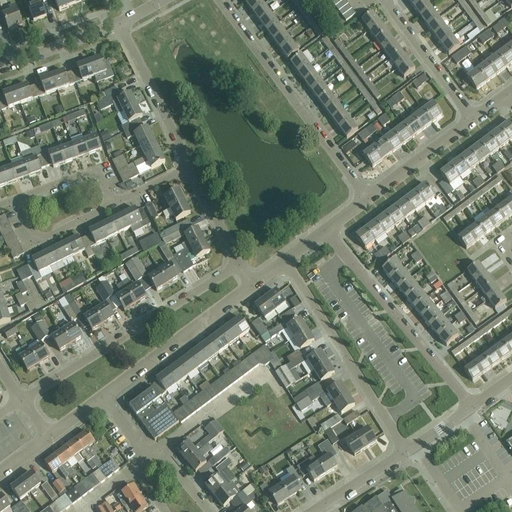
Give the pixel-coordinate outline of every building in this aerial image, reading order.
[(32,0),(33,1),(27,4),(28,8),(34,22),(47,17),(42,4),(47,2),(46,0),(32,0)] [(54,0),(59,12),(69,8),(82,4),(81,2),(86,0),(54,0)] [(264,7),(259,0),(253,0),(246,6),(253,15),(264,7)] [(302,8),(296,0),(292,0),(291,1),(298,11),(302,8)] [(339,12),(349,5),(345,0),(335,7),(339,12)] [(414,10),(425,2),(423,0),(407,0),(414,10)] [(472,0),(466,0),(473,9),(477,6),(472,0)] [(432,11),(425,2),(414,10),(421,19),(432,11)] [(470,12),(463,3),(459,6),(466,15),(470,12)] [(343,17),(352,10),(349,5),(339,12),(343,17)] [(10,31),(23,27),(15,6),(10,8),(11,12),(4,15),(10,31)] [(477,6),(473,9),(480,19),(484,16),(480,9),(477,6)] [(271,16),(264,7),(253,15),(260,25),(271,16)] [(309,17),(302,8),(298,11),(305,20),(309,17)] [(346,22),(356,14),(352,10),(343,17),(346,22)] [(439,21),(432,11),(421,19),(428,29),(439,21)] [(477,22),(470,12),(466,15),(473,25),(477,22)] [(369,33),(380,25),(373,15),(362,23),(369,33)] [(498,15),(488,21),(491,25),(500,19),(498,15)] [(271,16),(260,25),(267,34),(278,25),(271,16)] [(484,16),(480,19),(487,28),(491,25),(488,21),(484,16)] [(309,17),(305,20),(312,29),(316,26),(309,17)] [(506,20),(502,23),(507,29),(510,26),(506,20)] [(439,21),(428,29),(435,38),(446,30),(439,21)] [(476,28),(477,30),(480,34),(484,31),(477,22),(473,25),(476,28)] [(507,29),(502,23),(498,25),(503,32),(507,29)] [(285,35),(278,25),(267,34),(274,43),(285,35)] [(387,34),(380,25),(369,33),(376,42),(387,34)] [(473,25),(458,35),(461,39),(476,28),(473,25)] [(323,35),(316,26),(312,29),(319,39),(323,35)] [(446,30),(435,38),(442,48),(453,39),(446,30)] [(480,34),(477,30),(467,38),(470,42),(480,34)] [(486,35),(482,37),(487,44),(490,41),(494,38),(489,32),(486,35)] [(387,34),(376,42),(383,52),(394,43),(387,34)] [(285,35),(274,43),(281,53),(292,44),(285,35)] [(487,44),(482,37),(479,40),(484,46),(487,44)] [(329,51),(333,49),(326,39),(322,42),(329,51)] [(460,49),(453,39),(442,48),(449,57),(460,49)] [(341,53),(345,50),(338,41),(334,44),(341,53)] [(401,53),(394,43),(383,52),(390,61),(401,53)] [(299,54),(292,44),(281,53),(288,62),(299,54)] [(340,58),(333,49),(329,51),(336,61),(340,58)] [(352,60),(345,50),(341,53),(348,63),(352,60)] [(466,50),(462,52),(467,59),(470,56),(466,50)] [(511,56),(507,50),(497,57),(506,70),(511,65),(511,56)] [(467,59),(462,52),(453,59),(457,66),(467,59)] [(408,62),(401,53),(390,61),(397,71),(408,62)] [(297,75),(309,67),(302,57),(290,66),(297,75)] [(506,70),(497,57),(487,65),(496,77),(506,70)] [(347,67),(340,58),(336,61),(343,70),(347,67)] [(89,64),(95,78),(97,84),(114,78),(108,62),(104,64),(102,59),(89,64)] [(352,60),(348,63),(355,72),(359,69),(352,60)] [(415,72),(408,62),(397,71),(404,80),(415,72)] [(78,71),(72,73),(76,85),(83,82),(83,83),(95,78),(89,64),(77,68),(78,71)] [(496,77),(487,65),(477,72),(486,84),(496,77)] [(316,76),(309,67),(297,75),(304,85),(316,76)] [(347,67),(343,70),(350,80),(354,77),(347,67)] [(366,78),(359,69),(355,72),(362,82),(366,78)] [(486,84),(477,72),(467,80),(471,85),(476,92),(486,84)] [(76,85),(72,73),(66,76),(65,73),(53,77),(58,92),(70,87),(76,85)] [(323,86),(316,76),(304,85),(312,94),(323,86)] [(58,92),(53,77),(40,82),(41,85),(35,87),(39,98),(46,96),(58,92)] [(361,86),(354,77),(350,80),(357,89),(361,86)] [(366,78),(362,82),(369,91),(373,88),(366,78)] [(412,85),(417,91),(420,88),(416,82),(412,85)] [(27,86),(15,91),(21,105),(33,101),(39,98),(35,87),(29,89),(27,86)] [(330,95),(323,86),(312,94),(318,103),(330,95)] [(361,86),(357,89),(364,98),(368,96),(361,86)] [(107,100),(118,94),(115,88),(105,94),(107,100)] [(380,97),(373,88),(369,91),(376,100),(380,97)] [(21,105),(15,91),(3,95),(4,98),(0,99),(0,106),(2,112),(8,110),(21,105)] [(118,94),(107,100),(97,105),(100,112),(113,106),(118,116),(123,113),(137,106),(131,95),(121,100),(118,94)] [(330,95),(318,103),(326,113),(337,104),(330,95)] [(375,105),(368,96),(364,98),(371,108),(375,105)] [(401,103),(396,97),(393,99),(397,106),(401,103)] [(337,104),(326,113),(333,122),(344,114),(337,104)] [(375,105),(371,108),(378,117),(382,114),(375,105)] [(433,105),(423,113),(432,125),(442,117),(433,105)] [(137,106),(123,113),(128,124),(121,128),(124,134),(142,125),(140,119),(142,118),(137,106)] [(75,115),(77,120),(85,117),(83,112),(75,115)] [(432,125),(423,113),(413,120),(422,132),(432,125)] [(99,114),(94,117),(97,125),(103,122),(99,114)] [(344,114),(333,122),(340,131),(351,123),(344,114)] [(77,120),(75,115),(66,119),(68,124),(77,120)] [(385,117),(382,119),(386,126),(390,123),(385,117)] [(386,126),(382,119),(378,122),(383,128),(386,126)] [(413,120),(403,127),(412,140),(422,132),(413,120)] [(53,130),(61,126),(59,121),(51,125),(53,130)] [(358,133),(351,123),(340,131),(347,141),(358,133)] [(500,131),(509,143),(511,140),(511,125),(510,123),(500,131)] [(145,130),(142,125),(124,134),(127,140),(134,136),(140,147),(153,140),(148,129),(145,130)] [(373,128),(378,134),(381,131),(377,125),(373,128)] [(403,127),(393,135),(402,147),(412,140),(403,127)] [(106,130),(99,134),(103,142),(110,139),(106,130)] [(509,143),(500,131),(490,138),(499,150),(509,143)] [(26,134),(28,140),(35,138),(33,132),(26,134)] [(365,132),(362,135),(366,140),(370,138),(365,132)] [(393,135),(383,142),(393,154),(402,147),(393,135)] [(97,137),(84,142),(90,156),(102,151),(97,137)] [(15,138),(7,141),(3,143),(5,148),(17,143),(15,138)] [(490,138),(480,145),(489,158),(499,150),(490,138)] [(159,152),(153,140),(140,147),(146,159),(159,152)] [(84,142),(72,146),(78,160),(90,156),(84,142)] [(393,154),(383,142),(374,150),(383,162),(393,154)] [(480,145),(470,153),(479,165),(489,158),(480,145)] [(78,160),(72,146),(60,150),(66,165),(78,160)] [(348,146),(344,150),(347,154),(352,150),(348,146)] [(47,168),(42,157),(39,148),(21,155),(24,164),(30,178),(42,173),(41,170),(47,168)] [(60,150),(42,157),(47,168),(52,166),(53,169),(66,165),(60,150)] [(383,162),(374,150),(363,157),(373,170),(383,162)] [(134,165),(128,167),(128,168),(131,174),(134,179),(139,176),(151,171),(165,164),(159,152),(146,159),(134,165)] [(470,153),(460,160),(469,173),(479,165),(470,153)] [(115,167),(126,162),(123,157),(112,162),(115,167)] [(469,173),(460,160),(450,167),(460,180),(469,173)] [(126,162),(115,167),(118,173),(128,168),(128,167),(126,162)] [(30,178),(24,164),(13,168),(18,182),(30,178)] [(464,185),(460,180),(450,167),(440,175),(444,181),(439,185),(447,196),(453,192),(454,193),(464,185)] [(18,182),(13,168),(1,172),(6,187),(18,182)] [(131,174),(128,168),(118,173),(120,179),(131,174)] [(134,179),(131,174),(120,179),(123,184),(125,183),(130,181),(134,179)] [(476,181),(481,188),(484,185),(479,179),(476,181)] [(500,179),(491,186),(493,189),(503,182),(500,179)] [(133,186),(130,181),(125,183),(127,189),(133,186)] [(426,186),(416,194),(425,206),(435,198),(429,190),(426,186)] [(440,194),(434,186),(430,189),(436,197),(439,195),(440,194)] [(491,186),(481,193),(484,196),(493,189),(491,186)] [(170,210),(185,203),(179,191),(164,198),(170,210)] [(484,196),(481,193),(472,200),(474,203),(484,196)] [(425,206),(416,194),(406,201),(415,213),(425,206)] [(474,203),(472,200),(462,207),(465,210),(466,209),(469,207),(474,203)] [(415,213),(406,201),(396,209),(405,221),(415,213)] [(185,203),(170,210),(162,214),(165,220),(173,216),(176,222),(190,215),(185,203)] [(152,221),(158,218),(151,204),(145,207),(152,221)] [(511,214),(505,205),(496,212),(504,223),(511,216),(511,214)] [(443,216),(446,214),(441,207),(438,210),(443,216)] [(465,210),(462,207),(453,214),(455,217),(465,210)] [(396,209),(386,216),(395,228),(405,221),(396,209)] [(135,210),(123,216),(130,230),(133,235),(150,226),(147,221),(142,210),(136,213),(135,210)] [(504,223),(496,212),(491,215),(487,210),(483,214),(486,219),(495,230),(504,223)] [(455,217),(453,214),(443,221),(446,224),(455,217)] [(123,216),(112,222),(119,235),(130,230),(123,216)] [(386,216),(376,223),(385,235),(395,228),(386,216)] [(495,230),(486,219),(477,226),(485,237),(495,230)] [(424,220),(421,222),(426,229),(429,226),(424,220)] [(0,232),(10,228),(7,222),(0,225),(0,232)] [(112,222),(101,228),(107,241),(119,235),(112,222)] [(426,229),(421,222),(418,225),(422,231),(426,229)] [(376,223),(366,231),(375,243),(385,235),(376,223)] [(163,234),(160,235),(162,241),(166,239),(180,232),(177,226),(163,234)] [(477,226),(467,233),(476,244),(485,237),(477,226)] [(417,227),(412,231),(415,236),(420,232),(417,227)] [(13,233),(10,228),(0,232),(0,233),(2,238),(13,233)] [(107,241),(101,228),(89,233),(90,236),(85,239),(90,249),(107,241)] [(187,243),(182,246),(184,252),(204,243),(198,232),(199,231),(198,230),(194,233),(184,237),(187,243)] [(415,236),(412,231),(411,230),(407,233),(411,240),(416,236),(415,236)] [(375,243),(366,231),(356,239),(365,251),(375,243)] [(166,239),(162,241),(166,247),(169,245),(171,244),(183,238),(180,232),(166,239)] [(13,233),(2,238),(5,244),(16,239),(13,233)] [(476,244),(467,233),(458,240),(466,251),(476,244)] [(404,234),(401,237),(406,244),(409,241),(404,234)] [(157,236),(139,245),(142,252),(143,255),(162,245),(157,236)] [(406,244),(401,237),(397,239),(402,246),(406,244)] [(16,239),(5,244),(8,249),(18,244),(16,239)] [(78,239),(66,245),(73,258),(84,252),(88,259),(94,256),(90,249),(85,239),(79,242),(78,239)] [(204,243),(184,252),(181,254),(181,253),(178,255),(173,258),(174,261),(183,274),(193,268),(191,263),(210,254),(209,253),(204,243)] [(18,244),(8,249),(11,255),(21,250),(18,244)] [(66,245),(55,250),(61,264),(73,258),(66,245)] [(173,258),(169,252),(166,247),(160,251),(169,264),(174,261),(173,258)] [(136,249),(128,254),(131,258),(139,254),(136,249)] [(381,252),(386,258),(390,256),(385,249),(381,252)] [(21,250),(11,255),(14,261),(24,255),(21,250)] [(55,250),(44,256),(50,269),(61,264),(55,250)] [(379,264),(386,258),(381,252),(374,257),(379,264)] [(131,258),(128,254),(120,258),(123,263),(131,258)] [(414,262),(420,258),(418,254),(411,259),(414,262)] [(28,267),(33,278),(36,283),(41,280),(39,275),(50,269),(44,256),(32,262),(33,264),(28,267)] [(422,261),(420,258),(414,262),(416,266),(422,261)] [(137,259),(132,263),(134,267),(142,281),(147,278),(148,277),(139,264),(137,259)] [(390,281),(402,271),(394,261),(382,271),(390,281)] [(132,263),(126,266),(129,270),(137,284),(142,281),(134,267),(132,263)] [(474,283),(486,275),(479,265),(467,273),(474,283)] [(159,273),(168,286),(179,279),(171,266),(159,273)] [(33,278),(28,267),(22,270),(28,280),(33,278)] [(28,280),(22,270),(17,273),(22,283),(28,280)] [(402,271),(390,281),(398,291),(410,281),(402,271)] [(159,273),(148,279),(153,288),(157,293),(168,286),(159,273)] [(428,282),(434,277),(432,274),(425,279),(428,282)] [(486,275),(474,283),(481,293),(493,284),(486,275)] [(437,281),(434,277),(428,282),(430,286),(437,281)] [(45,291),(52,288),(48,280),(41,283),(45,291)] [(72,285),(75,289),(83,285),(80,280),(72,285)] [(128,281),(122,284),(127,293),(136,306),(147,299),(144,294),(138,286),(133,289),(128,281)] [(418,290),(410,281),(398,291),(406,300),(418,290)] [(27,294),(22,283),(16,286),(21,295),(22,296),(27,294)] [(136,306),(127,293),(122,284),(116,288),(122,296),(116,300),(115,297),(107,283),(102,287),(116,310),(121,307),(124,313),(136,306)] [(439,284),(433,288),(436,292),(442,288),(439,284)] [(493,284),(481,293),(484,298),(480,301),(484,305),(499,294),(493,284)] [(75,289),(72,285),(64,289),(67,294),(75,289)] [(454,297),(458,295),(451,285),(447,288),(454,297)] [(106,306),(95,313),(103,326),(114,319),(111,314),(116,310),(102,287),(96,290),(105,304),(106,306)] [(418,290),(406,300),(414,310),(426,300),(418,290)] [(276,293),(266,300),(275,313),(285,306),(276,293)] [(443,302),(449,298),(446,294),(440,299),(443,302)] [(506,304),(499,294),(484,305),(486,309),(490,306),(495,312),(496,311),(498,315),(507,309),(504,305),(506,304)] [(22,296),(21,295),(15,298),(21,308),(26,306),(22,296)] [(465,304),(458,295),(454,297),(461,307),(465,304)] [(294,298),(289,301),(294,309),(299,306),(294,298)] [(452,301),(449,298),(443,302),(445,306),(452,301)] [(275,313),(266,300),(255,308),(264,321),(275,313)] [(434,310),(426,300),(414,310),(422,319),(434,310)] [(447,309),(441,314),(444,317),(456,307),(453,303),(446,307),(447,309)] [(83,317),(75,304),(69,307),(77,321),(83,317)] [(467,308),(465,304),(461,307),(468,317),(472,314),(467,308)] [(77,321),(69,307),(64,310),(72,324),(77,321)] [(84,319),(89,327),(92,333),(103,326),(95,313),(92,308),(86,311),(89,316),(84,319)] [(0,325),(11,322),(7,310),(0,312),(0,325)] [(434,310),(422,319),(430,329),(442,319),(434,310)] [(283,325),(292,319),(296,317),(292,312),(280,319),(283,325)] [(511,317),(508,313),(499,320),(502,324),(511,317)] [(457,322),(464,318),(461,314),(455,319),(457,322)] [(472,314),(468,317),(475,326),(479,323),(472,314)] [(36,324),(42,321),(39,316),(33,319),(36,324)] [(466,321),(464,318),(457,322),(460,326),(466,321)] [(229,327),(239,340),(250,332),(240,319),(229,327)] [(292,319),(283,325),(268,335),(271,340),(272,341),(286,332),(285,332),(287,331),(294,342),(308,333),(301,322),(296,325),(292,319)] [(442,319),(430,329),(438,339),(450,329),(442,319)] [(499,320),(490,327),(492,331),(502,324),(499,320)] [(261,339),(262,339),(268,334),(258,321),(251,326),(261,339)] [(42,324),(37,327),(45,341),(51,337),(42,324)] [(63,333),(71,346),(82,339),(74,326),(68,330),(64,324),(59,327),(61,331),(63,333)] [(471,326),(466,330),(470,336),(475,332),(471,326)] [(45,341),(37,327),(32,330),(40,344),(45,341)] [(239,340),(229,327),(219,335),(229,348),(239,340)] [(492,331),(490,327),(480,334),(483,338),(492,331)] [(7,340),(18,334),(14,328),(3,334),(7,340)] [(450,329),(438,339),(446,348),(458,339),(450,329)] [(53,334),(52,336),(52,338),(52,339),(60,353),(71,346),(63,333),(59,335),(58,334),(57,333),(55,333),(53,334)] [(308,333),(294,342),(300,352),(314,343),(308,333)] [(268,335),(268,334),(262,339),(265,344),(271,340),(268,335)] [(480,334),(470,341),(473,344),(483,338),(480,334)] [(229,348),(219,335),(209,342),(218,355),(229,348)] [(511,338),(502,345),(510,356),(511,354),(511,338)] [(22,340),(18,343),(23,350),(27,347),(22,340)] [(470,341),(461,347),(463,351),(473,344),(470,341)] [(209,342),(198,350),(208,363),(218,355),(209,342)] [(510,356),(502,345),(493,352),(501,363),(510,356)] [(40,347),(30,353),(39,366),(50,359),(42,346),(40,347)] [(16,352),(16,354),(19,360),(28,373),(39,366),(30,353),(28,349),(27,347),(23,350),(21,351),(20,350),(16,352)] [(265,347),(256,353),(265,367),(274,361),(265,347)] [(463,351),(461,347),(451,354),(454,358),(463,351)] [(198,350),(188,358),(197,371),(208,363),(198,350)] [(289,367),(302,358),(298,352),(287,359),(290,365),(288,366),(289,367)] [(493,352),(483,358),(491,370),(501,363),(493,352)] [(256,353),(247,360),(254,370),(259,366),(264,367),(265,367),(256,353)] [(314,373),(328,365),(320,353),(307,362),(314,373)] [(197,371),(188,358),(177,366),(187,379),(197,371)] [(305,363),(302,358),(289,367),(292,371),(305,363)] [(491,370),(483,358),(473,365),(482,377),(491,370)] [(247,360),(242,364),(249,374),(254,370),(247,360)] [(242,364),(236,368),(243,378),(249,374),(242,364)] [(328,365),(314,373),(321,384),(335,376),(328,365)] [(482,377),(473,365),(464,372),(472,384),(482,377)] [(187,379),(177,366),(167,374),(177,387),(187,379)] [(289,367),(288,366),(281,370),(275,374),(279,379),(289,373),(292,371),(289,367)] [(243,378),(236,368),(231,372),(238,382),(243,378)] [(231,372),(226,376),(233,386),(238,382),(231,372)] [(289,373),(279,379),(282,385),(292,378),(289,373)] [(157,383),(153,387),(157,393),(161,398),(166,394),(177,387),(167,374),(156,382),(157,383)] [(233,386),(226,376),(221,380),(228,389),(233,386)] [(296,384),(292,378),(282,385),(286,390),(296,384)] [(228,389),(221,380),(215,384),(223,393),(228,389)] [(215,384),(210,388),(217,397),(223,393),(215,384)] [(318,384),(304,393),(308,399),(322,390),(318,384)] [(322,390),(308,399),(312,405),(321,399),(328,410),(335,405),(348,397),(341,386),(328,394),(328,395),(326,396),(322,390)] [(126,404),(130,409),(155,442),(179,424),(153,390),(150,392),(147,388),(126,404)] [(210,388),(205,391),(212,401),(217,397),(210,388)] [(212,401),(205,391),(200,395),(207,405),(212,401)] [(200,395),(195,399),(202,409),(207,405),(200,395)] [(348,397),(335,405),(342,416),(355,408),(348,397)] [(202,409),(195,399),(189,403),(197,413),(202,409)] [(300,403),(296,406),(301,413),(307,409),(302,402),(300,403)] [(189,403),(184,407),(191,417),(197,413),(189,403)] [(191,417),(184,407),(179,411),(186,421),(191,417)] [(186,421),(179,411),(173,415),(181,425),(186,421)] [(343,421),(347,427),(360,418),(357,413),(343,421)] [(314,427),(321,423),(315,416),(309,420),(314,427)] [(324,433),(330,430),(342,422),(339,416),(321,427),(323,430),(324,433)] [(187,464),(208,447),(224,434),(215,423),(205,431),(210,437),(194,450),(189,444),(178,453),(187,464)] [(330,430),(324,433),(333,447),(338,443),(330,430)] [(357,437),(366,450),(376,443),(367,430),(357,437)] [(87,433),(76,441),(84,452),(91,461),(94,458),(91,454),(92,453),(89,449),(95,444),(87,433)] [(366,450),(357,437),(346,444),(355,458),(366,450)] [(76,441),(66,449),(74,460),(78,466),(83,462),(85,460),(87,464),(91,461),(84,452),(76,441)] [(318,465),(325,477),(337,469),(332,461),(337,457),(327,442),(317,449),(325,460),(318,465)] [(211,451),(208,447),(187,464),(195,474),(206,465),(201,459),(211,451)] [(66,449),(55,457),(70,477),(75,484),(77,482),(75,479),(76,478),(73,475),(74,474),(70,470),(71,469),(68,464),(74,460),(66,449)] [(70,477),(55,457),(45,465),(53,476),(59,471),(66,481),(70,477)] [(213,468),(221,462),(216,457),(208,463),(213,468)] [(314,459),(297,470),(303,479),(308,476),(314,484),(325,477),(318,465),(314,459)] [(91,461),(87,464),(93,471),(97,469),(96,468),(94,464),(91,461)] [(227,470),(232,466),(228,461),(215,471),(220,476),(227,470)] [(113,462),(106,467),(113,476),(120,471),(113,462)] [(243,474),(250,468),(246,463),(239,469),(243,474)] [(102,469),(99,472),(106,481),(113,476),(106,467),(102,469)] [(281,488),(289,500),(301,493),(296,484),(300,481),(292,469),(286,472),(291,481),(281,488)] [(106,481),(99,472),(93,477),(100,486),(106,481)] [(218,478),(205,488),(214,499),(227,488),(230,485),(232,484),(223,473),(220,476),(218,478)] [(31,474),(21,482),(30,494),(40,486),(31,474)] [(93,477),(91,478),(87,481),(94,491),(100,486),(93,477)] [(87,481),(80,486),(88,495),(94,491),(87,481)] [(30,494),(21,482),(11,490),(20,502),(30,494)] [(58,482),(53,486),(60,496),(59,497),(61,500),(65,497),(68,495),(66,492),(58,482)] [(227,488),(214,499),(223,509),(230,504),(234,509),(253,494),(254,493),(253,493),(257,490),(254,485),(250,489),(249,488),(241,495),(232,484),(230,485),(227,488)] [(55,504),(59,501),(47,485),(41,489),(54,506),(55,504)] [(289,500),(281,488),(271,494),(266,485),(259,490),(267,502),(272,499),(277,508),(289,500)] [(80,486),(75,490),(82,499),(88,495),(80,486)] [(124,509),(140,499),(133,488),(122,495),(125,499),(120,503),(124,509)] [(75,490),(70,494),(77,503),(82,499),(75,490)] [(405,493),(392,501),(388,494),(377,501),(376,500),(356,511),(417,511),(413,506),(414,501),(409,499),(405,493)] [(68,495),(65,497),(72,507),(77,503),(70,494),(68,495)] [(236,511),(250,511),(254,509),(251,505),(250,504),(257,499),(253,494),(234,509),(236,511)] [(0,497),(0,511),(5,511),(10,509),(1,497),(0,497)] [(61,500),(59,501),(55,504),(61,511),(65,511),(72,507),(65,497),(61,500)] [(143,511),(147,510),(140,499),(124,509),(126,511),(131,511),(132,511),(143,511)]
